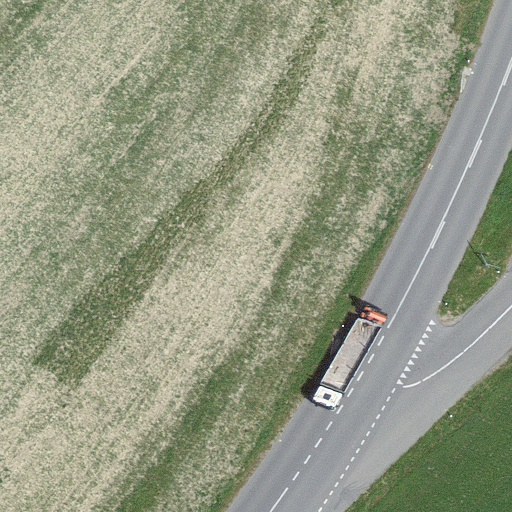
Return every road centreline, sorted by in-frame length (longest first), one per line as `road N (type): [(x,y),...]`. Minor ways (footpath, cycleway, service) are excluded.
road 1 (secondary): [(511,50),(368,366)]
road 2 (tertiary): [(368,366),(401,384),(420,382),(511,301)]
road 3 (secondary): [(368,366),(265,511)]
